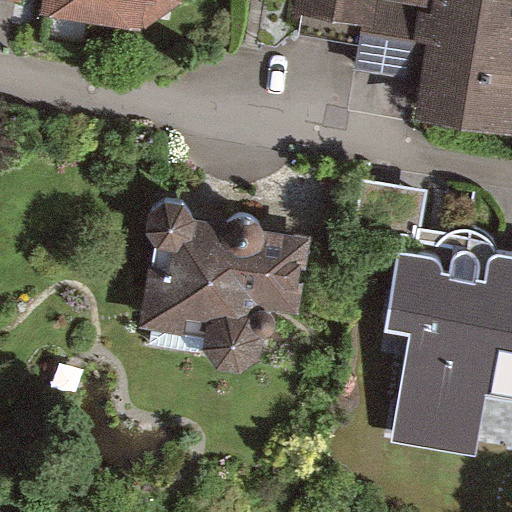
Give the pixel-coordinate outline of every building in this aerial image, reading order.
[(40,0),(39,6),(147,24),(182,0),(40,0)] [(426,33),(431,0),(297,0),(296,5),(361,14),(360,23),(426,33)] [(511,0),(431,0),(426,33),(413,113),(511,128),(511,5),(510,6),(511,0)] [(449,226),(423,221),(429,185),(363,174),(354,226),(399,232),(384,322),(409,325),(390,440),(478,454),(489,392),(511,395),(511,243),(497,241),(492,231),(479,223),(466,221),(449,226)] [(156,237),(140,321),(204,331),(205,342),(217,362),(243,364),(264,351),(264,330),(276,328),(278,317),(283,306),(300,307),(311,229),(266,222),(255,210),(236,207),(224,214),(198,212),(186,194),(166,190),(148,203),(148,226),(156,237)]
